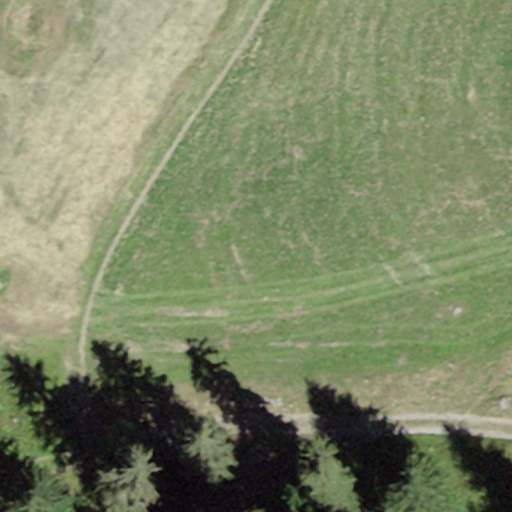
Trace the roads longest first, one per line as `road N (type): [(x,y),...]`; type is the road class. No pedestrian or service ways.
road 1 (track): [(269,0),(177,138),(72,327),(73,381),(99,410),(511,429)]
road 2 (track): [(99,410),(187,511)]
road 3 (track): [(0,474),(129,445)]
